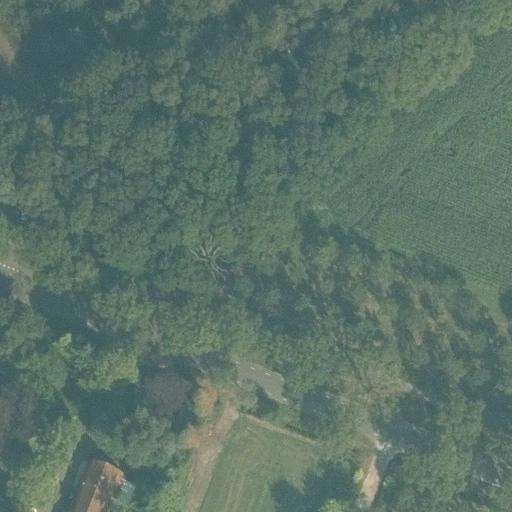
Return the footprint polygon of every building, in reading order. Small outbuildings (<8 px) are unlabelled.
[(135,0),(145,16),(170,0),(135,0)] [(0,94),(2,97),(40,74),(0,7),(0,94)] [(121,12),(111,18),(123,38),(133,32),(121,12)] [(82,32),(59,46),(59,47),(64,55),(65,57),(101,36),(99,34),(98,33),(93,25),(84,31),(82,32)] [(136,489),(119,482),(121,479),(89,466),(79,492),(76,491),(67,511),(111,511),(112,511),(108,510),(111,503),(128,510),(136,489)]
